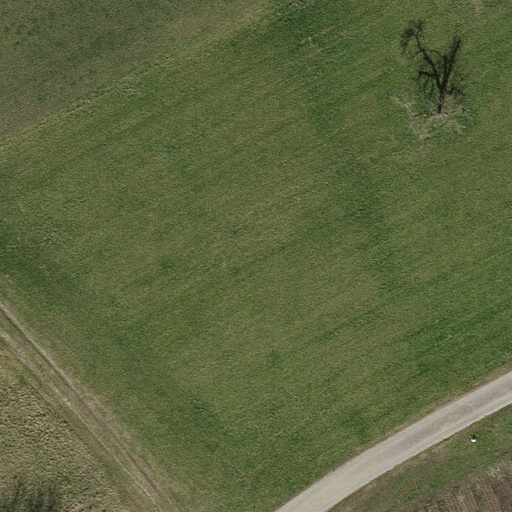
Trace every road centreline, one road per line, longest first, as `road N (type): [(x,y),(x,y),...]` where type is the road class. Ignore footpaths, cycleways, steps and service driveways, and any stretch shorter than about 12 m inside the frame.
road 1 (track): [(171,511),(0,329)]
road 2 (track): [(511,398),(315,511)]
